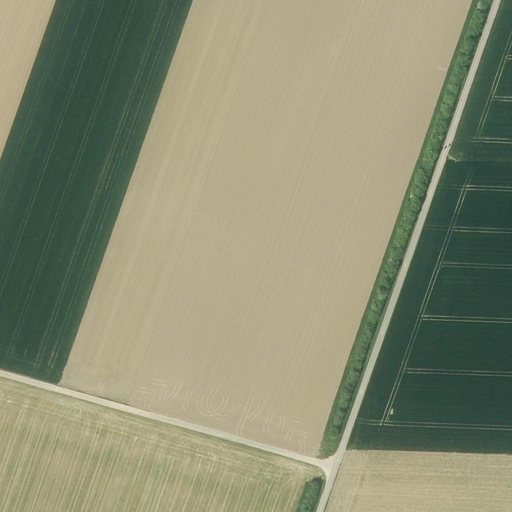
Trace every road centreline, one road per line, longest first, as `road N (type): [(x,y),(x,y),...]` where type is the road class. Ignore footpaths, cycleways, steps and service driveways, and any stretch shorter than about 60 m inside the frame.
road 1 (unclassified): [(497,0),(319,511)]
road 2 (track): [(0,374),(335,467)]
